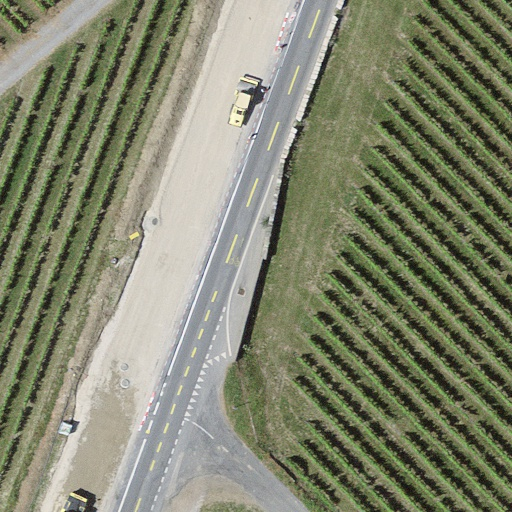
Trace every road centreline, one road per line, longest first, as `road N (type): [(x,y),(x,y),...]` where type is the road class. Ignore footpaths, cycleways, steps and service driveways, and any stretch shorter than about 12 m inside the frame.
road 1 (secondary): [(305,0),(120,511)]
road 2 (track): [(286,511),(166,393)]
road 3 (track): [(0,82),(97,0)]
